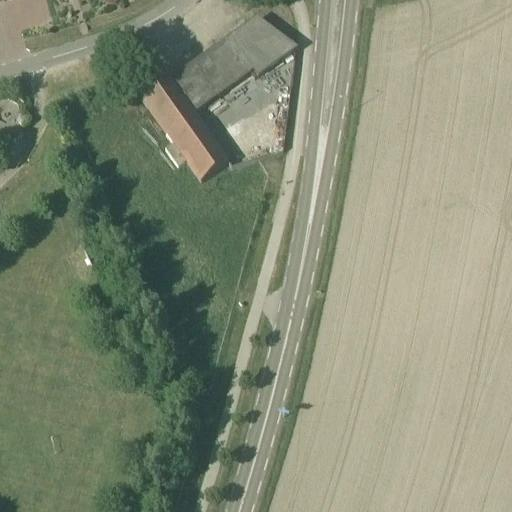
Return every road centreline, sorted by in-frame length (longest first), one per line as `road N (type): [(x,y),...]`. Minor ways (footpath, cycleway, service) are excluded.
road 1 (primary): [(238,511),(278,383),(312,204)]
road 2 (primary): [(312,204),(336,121),(350,0)]
road 3 (primary): [(325,0),(312,204)]
road 4 (tertiary): [(0,70),(126,32),(184,0)]
